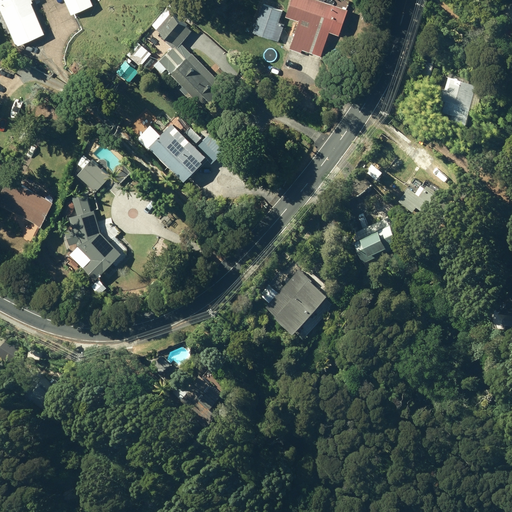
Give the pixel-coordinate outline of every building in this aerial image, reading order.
[(0,0),(20,45),(49,33),(34,0),(0,0)] [(67,0),(74,14),(96,4),(94,0),(67,0)] [(305,49),(324,56),(333,30),(344,34),(353,9),(328,0),(295,0),(290,15),(304,20),(293,48),(304,52),(305,49)] [(256,31),(282,40),(288,23),(282,20),(286,10),(266,3),(256,31)] [(192,91),(218,117),(232,103),(223,94),(230,88),(185,42),(195,29),(168,7),(154,23),(178,43),(162,60),(186,85),(183,88),(189,94),(192,91)] [(148,31),(153,35),(158,30),(153,25),(148,31)] [(138,56),(145,62),(154,53),(147,46),(138,56)] [(418,80),(433,83),(437,64),(422,60),(418,80)] [(456,112),(454,117),(470,122),(482,82),(457,75),(453,89),(447,87),(444,97),(450,99),(447,109),(456,112)] [(155,123),(161,128),(167,122),(161,116),(155,123)] [(173,163),(190,180),(211,159),(215,163),(228,150),(212,134),(201,145),(200,143),(205,138),(194,126),(188,132),(178,122),(165,135),(154,124),(141,137),(170,166),(173,163)] [(80,174),(98,191),(113,176),(95,158),(80,174)] [(0,202),(46,226),(60,201),(14,176),(0,202)] [(423,207),(442,222),(454,205),(441,196),(442,194),(428,183),(420,195),(413,190),(404,202),(419,213),(423,207)] [(462,198),(474,210),(483,201),(470,189),(462,198)] [(89,264),(102,277),(122,257),(124,260),(128,256),(127,249),(115,236),(112,239),(104,231),(97,209),(95,209),(90,192),(75,197),(81,214),(72,217),(76,227),(67,230),(73,245),(80,242),(81,244),(95,259),(89,264)] [(68,215),(70,215),(71,215),(73,214),(77,205),(77,204),(76,202),(74,201),(72,200),(70,201),(69,201),(65,210),(65,211),(65,213),(67,214),(68,215)] [(360,237),(374,265),(410,248),(397,219),(360,237)] [(74,262),(78,265),(82,264),(85,260),(84,255),(80,253),(75,254),(73,258),(74,262)] [(273,309),(310,339),(341,299),(305,270),(273,309)] [(1,355),(14,365),(25,349),(12,340),(1,355)] [(177,393),(206,420),(229,395),(200,368),(177,393)] [(32,387),(62,418),(74,406),(45,375),(32,387)]
